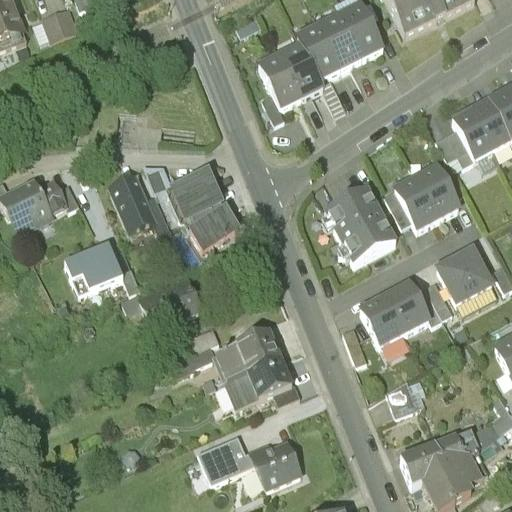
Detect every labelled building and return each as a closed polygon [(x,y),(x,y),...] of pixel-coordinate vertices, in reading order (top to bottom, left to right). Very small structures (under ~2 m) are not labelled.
[(131,0),(71,0),(80,24),(133,4),(131,0)] [(469,0),(398,0),(383,8),(402,46),(474,10),(469,0)] [(6,4),(0,6),(0,62),(25,53),(6,4)] [(360,17),(339,28),(361,71),(382,60),(360,17)] [(66,18),(41,28),(50,52),(75,42),(66,18)] [(339,28),(317,39),(339,82),(361,71),(339,28)] [(297,50),(300,57),(319,92),(339,82),(317,39),(297,50)] [(300,57),(279,67),(301,110),(322,99),(319,92),(300,57)] [(156,66),(155,63),(153,61),(149,63),(148,65),(149,68),(152,69),(155,68),(156,66)] [(279,121),(301,110),(279,67),(258,78),(272,105),(279,121)] [(510,150),(511,148),(511,109),(507,100),(488,111),(510,150)] [(279,121),(272,105),(260,111),(272,135),(283,129),(279,121)] [(470,121),(491,160),(510,150),(488,111),(470,121)] [(491,160),(470,121),(452,131),(456,139),(467,159),(473,170),(491,160)] [(467,159),(456,139),(446,145),(456,165),(467,159)] [(456,165),(446,145),(435,150),(445,170),(456,165)] [(415,188),(437,229),(458,217),(435,177),(415,188)] [(163,179),(145,180),(156,208),(165,228),(173,226),(165,207),(173,204),(171,198),(163,179)] [(206,183),(171,198),(173,204),(186,236),(189,244),(225,221),(206,183)] [(437,229),(415,188),(393,200),(394,202),(411,232),(416,240),(437,229)] [(135,189),(110,199),(130,245),(152,235),(154,234),(145,213),(135,189)] [(9,207),(0,210),(0,211),(1,213),(18,247),(53,230),(51,225),(66,217),(57,201),(53,193),(40,199),(36,192),(9,207)] [(0,194),(0,213),(1,213),(0,211),(0,210),(9,207),(2,194),(0,194)] [(69,195),(57,201),(66,217),(68,221),(79,216),(69,195)] [(344,211),(374,264),(395,252),(366,199),(344,211)] [(411,232),(394,202),(385,207),(402,237),(411,232)] [(186,236),(173,204),(165,207),(173,226),(179,239),(186,236)] [(156,208),(145,213),(154,234),(152,235),(157,245),(169,240),(165,228),(156,208)] [(374,264),(344,211),(323,223),(354,276),(374,264)] [(236,239),(225,221),(189,244),(201,262),(236,239)] [(108,256),(64,274),(78,307),(121,288),(119,283),(108,256)] [(471,258),(437,278),(464,324),(498,304),(471,258)] [(511,295),(511,291),(503,275),(492,281),(503,301),(511,295)] [(139,299),(130,278),(119,283),(121,288),(129,304),(139,299)] [(0,332),(19,323),(21,327),(40,317),(26,288),(0,301),(0,332)] [(410,292),(384,306),(404,342),(430,328),(416,302),(410,292)] [(452,321),(435,292),(426,297),(443,327),(452,321)] [(198,322),(186,294),(139,314),(149,338),(154,336),(152,330),(175,320),(180,330),(198,322)] [(443,327),(426,297),(416,302),(430,328),(433,333),(443,327)] [(379,356),(404,342),(384,306),(359,321),(379,356)] [(511,328),(492,335),(496,347),(511,341),(511,328)] [(212,340),(187,350),(193,363),(207,357),(217,353),(212,340)] [(365,369),(354,340),(344,344),(355,373),(365,369)] [(215,367),(226,393),(279,371),(267,343),(231,359),(232,360),(215,367)] [(511,348),(494,358),(511,390),(511,348)] [(193,363),(187,366),(192,378),(212,370),(207,357),(193,363)] [(290,397),(279,371),(226,393),(237,420),(273,405),(290,397)] [(416,417),(405,391),(386,403),(395,426),(416,417)] [(290,397),(273,405),(277,416),(299,406),(294,395),(290,397)] [(491,429),(493,432),(500,443),(511,433),(511,420),(510,422),(499,405),(492,409),(501,423),(491,429)] [(493,432),(470,442),(479,462),(500,443),(493,432)] [(470,442),(456,448),(465,468),(468,466),(479,462),(470,442)] [(254,477),(248,463),(245,465),(237,447),(197,465),(211,496),(254,477)] [(422,494),(470,474),(468,466),(465,468),(456,448),(401,471),(413,498),(422,494)] [(267,455),(248,463),(254,477),(265,501),(300,485),(286,454),(270,461),(267,455)] [(470,474),(422,494),(432,511),(454,511),(470,502),(467,494),(480,487),(473,473),(470,474)]
